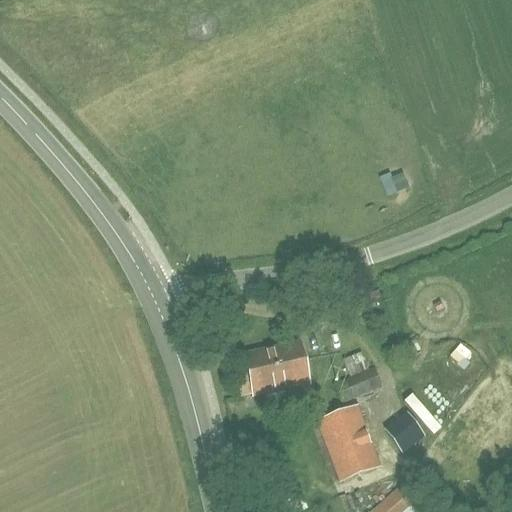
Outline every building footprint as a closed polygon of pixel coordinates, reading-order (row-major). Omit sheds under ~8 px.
[(242,356),(252,397),(308,385),(299,344),(242,356)] [(332,386),(341,406),(381,388),(372,368),(368,370),(360,352),(341,361),(349,379),(332,386)] [(353,411),(316,426),(338,484),(376,469),(353,411)] [(382,431),(401,456),(426,438),(406,413),(382,431)] [(424,511),(402,488),(375,511),(424,511)]
